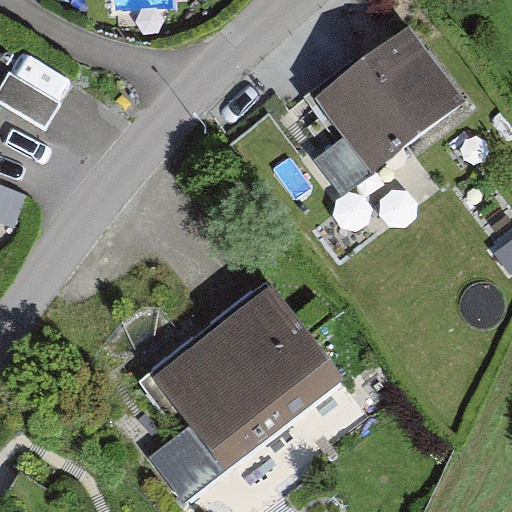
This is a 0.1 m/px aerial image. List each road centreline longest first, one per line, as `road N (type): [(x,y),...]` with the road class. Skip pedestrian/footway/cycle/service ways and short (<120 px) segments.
road 1 (unclassified): [(0,344),(89,213),(196,96)]
road 2 (residential): [(2,0),(88,47),(170,75),(196,96)]
road 3 (unclassified): [(196,96),(289,0)]
